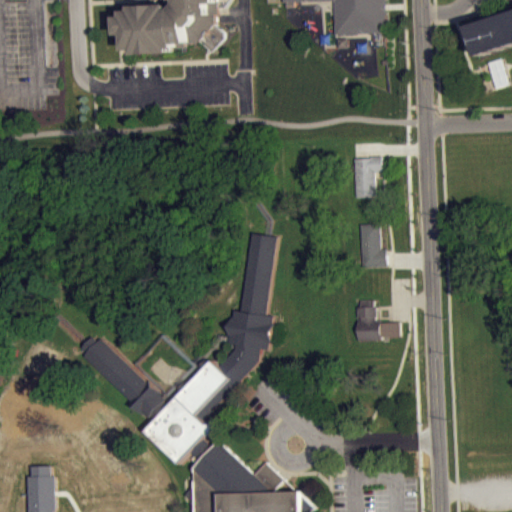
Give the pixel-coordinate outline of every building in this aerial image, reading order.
[(155,0),(157,1),(158,0),(168,0),(171,2),(136,4),(136,9),(127,9),(128,15),(120,15),(120,23),(115,23),(116,33),(121,33),(128,34),(129,49),(133,49),(135,49),(137,53),(175,51),(174,47),(180,46),(180,43),(201,41),(210,48),(209,49),(210,50),(211,51),(212,50),(214,51),(226,37),(226,31),(217,24),(218,22),(218,13),(221,12),(221,5),(221,0),(155,0)] [(286,0),(286,1),(311,0),(337,0),(339,32),(390,32),(389,5),(388,0),(286,0)] [(511,11),(473,24),(484,54),(511,45),(511,11)] [(378,196),(377,171),(386,171),(385,155),(373,155),(373,157),(366,157),(357,157),(359,197),(378,196)] [(362,223),(382,223),(383,248),(389,248),(389,257),(389,265),(364,266),(362,223)] [(78,351),(97,330),(134,365),(166,394),(173,401),(215,356),(221,362),(238,345),(227,343),(227,338),(232,307),(241,308),(252,228),(282,232),(271,311),(277,312),(272,351),(264,350),(263,359),(206,420),(210,423),(216,422),(217,436),(212,435),(208,439),(215,446),(221,440),(257,474),(269,460),(287,478),(299,490),(305,490),(306,496),(318,506),(313,511),(194,511),(198,508),(191,496),(196,487),(196,472),(150,430),(159,420),(146,408),(143,411),(78,351)] [(402,320),(382,321),(381,319),(377,319),(377,316),(379,316),(378,305),(375,305),(375,299),(362,299),(362,306),(359,306),(359,316),(363,316),(363,323),(360,323),(361,338),(383,338),(383,335),(403,334),(402,320)]
